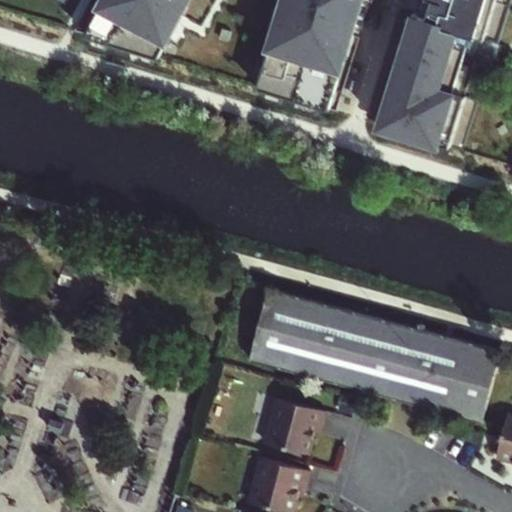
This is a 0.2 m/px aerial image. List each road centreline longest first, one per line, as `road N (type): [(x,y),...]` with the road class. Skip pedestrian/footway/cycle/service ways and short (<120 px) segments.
road 1 (residential): [(400,0),(359,138)]
road 2 (residential): [(383,476),(450,480),(511,511)]
